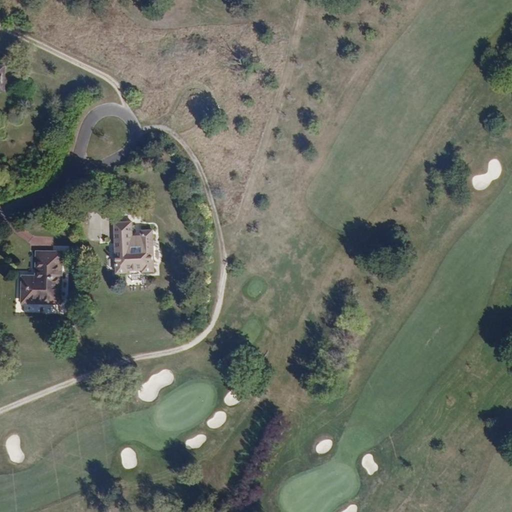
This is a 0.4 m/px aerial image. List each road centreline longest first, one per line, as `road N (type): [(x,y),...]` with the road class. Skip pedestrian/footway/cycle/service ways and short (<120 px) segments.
road 1 (track): [(0,412),(203,337),(214,315),(222,249),(206,181),(178,137),(159,126),(135,131)]
road 2 (residential): [(76,179),(95,114),(111,109),(132,118),(133,141),(123,155)]
